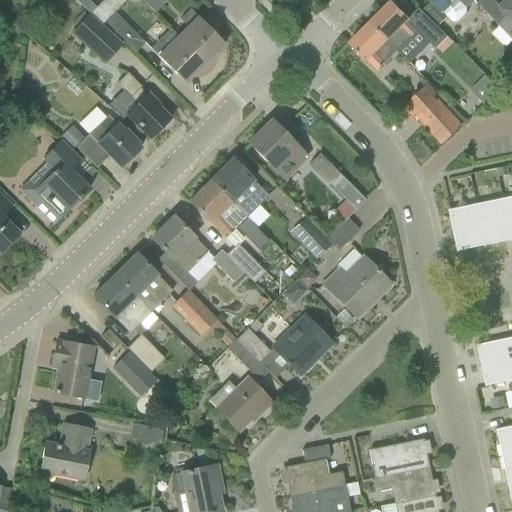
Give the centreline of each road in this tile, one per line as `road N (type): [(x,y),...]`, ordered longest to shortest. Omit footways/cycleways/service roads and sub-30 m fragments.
road 1 (tertiary): [(38,302),(289,54)]
road 2 (residential): [(436,312),(414,208),(398,172),(289,54)]
road 3 (residential): [(268,511),(260,473),(267,451),(402,320),(436,312)]
road 4 (residential): [(477,511),(436,312)]
road 5 (residential): [(38,302),(7,471),(0,470)]
